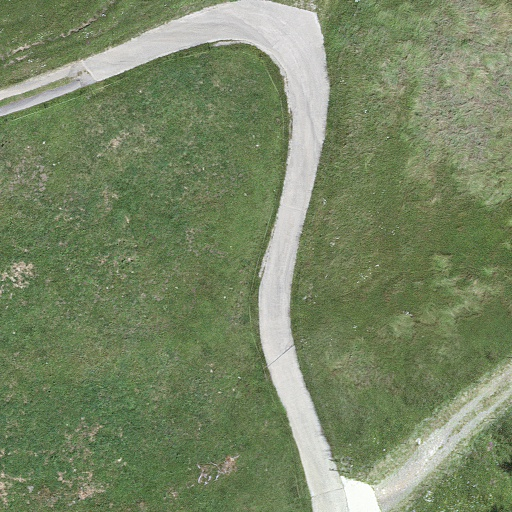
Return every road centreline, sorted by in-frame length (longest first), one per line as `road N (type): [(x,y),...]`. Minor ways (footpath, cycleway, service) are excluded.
road 1 (track): [(331,511),(285,358),(283,267),(313,76)]
road 2 (track): [(313,76),(290,39),(246,24),(0,105)]
road 3 (track): [(511,380),(356,511)]
